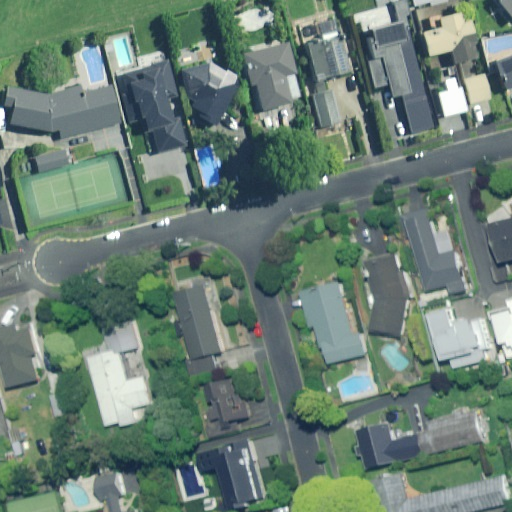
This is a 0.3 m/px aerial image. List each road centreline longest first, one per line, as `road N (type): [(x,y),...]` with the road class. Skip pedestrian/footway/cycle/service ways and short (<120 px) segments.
road 1 (residential): [(240,216),(317,511)]
road 2 (residential): [(240,216),(511,144)]
road 3 (residential): [(63,260),(240,216)]
